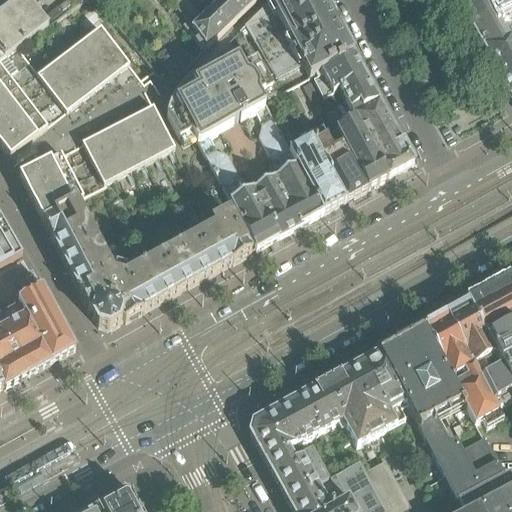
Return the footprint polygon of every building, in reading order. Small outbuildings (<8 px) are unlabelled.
[(84,1),(83,0),(71,0),(69,1),(69,2),(74,9),(84,1)] [(235,25),(249,11),(260,0),(223,0),(223,1),(192,31),(188,25),(183,29),(202,56),(235,25)] [(375,102),(337,33),(319,0),(275,0),(239,35),(240,36),(243,40),(248,37),(262,61),(276,85),(302,70),(309,84),(316,81),(317,83),(313,86),(323,105),(333,100),(333,99),(339,96),(349,114),(375,102)] [(511,0),(454,0),(483,52),(482,52),(511,105),(511,0)] [(0,67),(18,54),(48,31),(42,23),(25,1),(21,4),(23,6),(21,7),(19,8),(16,9),(13,8),(0,18),(0,67)] [(64,16),(74,9),(69,2),(59,9),(64,16)] [(48,31),(65,17),(64,16),(59,9),(42,23),(48,31)] [(129,71),(100,34),(87,44),(115,81),(129,71)] [(115,81),(87,44),(75,53),(103,91),(115,81)] [(103,91),(75,53),(62,63),(91,100),(103,91)] [(182,73),(191,65),(184,58),(169,71),(176,79),(182,73)] [(127,126),(141,119),(152,113),(144,98),(149,94),(154,90),(149,85),(143,90),(129,71),(115,81),(103,91),(91,100),(78,110),(65,120),(37,83),(38,81),(21,60),(2,76),(8,84),(18,96),(27,109),(37,121),(47,134),(13,160),(15,162),(19,166),(32,156),(36,163),(40,171),(60,161),(68,175),(76,190),(83,204),(105,192),(105,191),(103,192),(81,150),(97,142),(113,133),(127,126)] [(91,100),(62,63),(49,73),(78,110),(91,100)] [(229,207),(237,222),(255,256),(276,244),(323,219),(284,147),(263,109),(268,106),(279,100),(271,87),(256,64),(242,72),(238,64),(194,88),(191,83),(182,92),(178,96),(175,101),(172,104),(170,109),(168,113),(167,118),(166,121),(179,144),(191,138),(202,157),(229,207)] [(0,90),(8,84),(2,76),(0,73),(0,90)] [(78,110),(49,73),(38,81),(37,83),(65,120),(78,110)] [(0,109),(18,96),(8,84),(0,90),(0,109)] [(321,106),(310,86),(302,90),(313,111),(321,106)] [(0,129),(27,109),(18,96),(0,109),(0,129)] [(413,170),(375,102),(349,114),(352,121),(360,137),(388,184),(413,170)] [(0,149),(37,121),(27,109),(0,129),(0,149)] [(171,149),(164,135),(158,124),(152,113),(141,119),(163,161),(174,155),(171,149)] [(163,161),(141,119),(127,126),(149,168),(163,161)] [(0,150),(9,163),(13,160),(47,134),(37,121),(0,149),(0,150)] [(149,168),(127,126),(113,133),(135,175),(149,168)] [(367,195),(341,147),(332,130),(310,142),(320,158),(319,161),(345,207),(367,195)] [(135,175),(113,133),(97,142),(119,184),(135,175)] [(345,207),(319,161),(320,158),(310,142),(306,134),(284,147),(323,219),(345,207)] [(388,184),(360,137),(341,147),(367,195),(388,184)] [(119,184),(97,142),(81,150),(103,192),(105,191),(119,184)] [(26,197),(68,175),(60,161),(40,171),(18,182),(26,197)] [(34,212),(76,190),(68,175),(26,197),(34,212)] [(41,225),(78,206),(83,204),(76,190),(34,212),(41,225)] [(142,316),(173,299),(232,268),(251,258),(250,258),(250,257),(232,224),(231,225),(228,219),(211,229),(216,238),(133,278),(133,277),(110,270),(108,271),(85,226),(51,243),(52,246),(51,246),(80,297),(79,298),(88,316),(91,315),(93,319),(92,321),(98,331),(109,335),(119,329),(120,326),(123,324),(125,327),(143,317),(142,316)] [(0,272),(22,261),(10,241),(0,224),(0,223),(0,272)] [(70,346),(49,308),(50,307),(47,301),(46,302),(31,277),(24,281),(34,297),(17,306),(19,309),(0,320),(6,330),(1,333),(27,381),(75,355),(70,346)] [(511,289),(511,287),(446,322),(497,416),(511,407),(511,289)] [(497,416),(446,322),(423,334),(464,412),(475,432),(482,428),(486,435),(502,426),(497,416)] [(27,381),(1,333),(0,333),(0,388),(3,394),(27,381)] [(464,412),(423,334),(377,359),(408,414),(417,431),(416,432),(430,458),(448,449),(436,428),(464,412)] [(409,511),(384,467),(364,478),(359,469),(327,487),(311,458),(301,463),(296,453),(342,428),(356,454),(375,443),(397,432),(396,431),(404,426),(400,418),(408,414),(377,359),(252,428),(249,438),(289,511),(409,511)] [(474,466),(490,458),(483,445),(461,456),(455,445),(448,449),(430,458),(442,483),(458,474),(474,466)] [(503,482),(496,468),(490,458),(474,466),(487,490),(503,482)] [(487,490),(474,466),(458,474),(471,499),(487,490)] [(471,499),(458,474),(442,483),(455,507),(457,506),(471,499)] [(471,499),(457,506),(460,511),(476,511),(510,496),(506,489),(503,482),(487,490),(471,499)] [(511,511),(511,494),(510,496),(476,511),(511,511)] [(136,511),(130,500),(123,498),(97,511),(136,511)]
